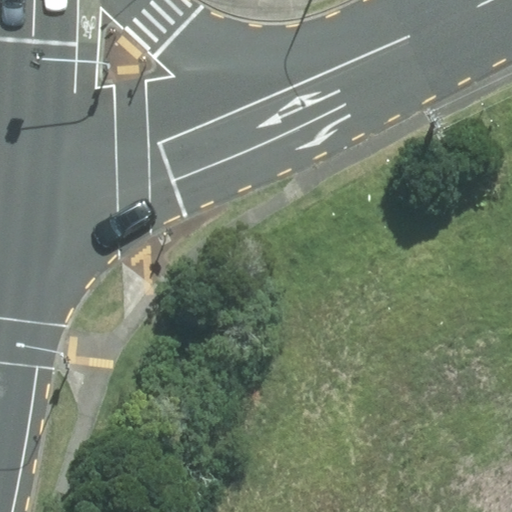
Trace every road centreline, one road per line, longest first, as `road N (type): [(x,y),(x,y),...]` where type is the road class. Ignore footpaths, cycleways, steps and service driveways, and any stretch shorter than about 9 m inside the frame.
road 1 (tertiary): [(0,184),(154,135),(324,58)]
road 2 (primary): [(143,0),(198,34),(324,58)]
road 3 (tertiary): [(324,58),(463,0)]
